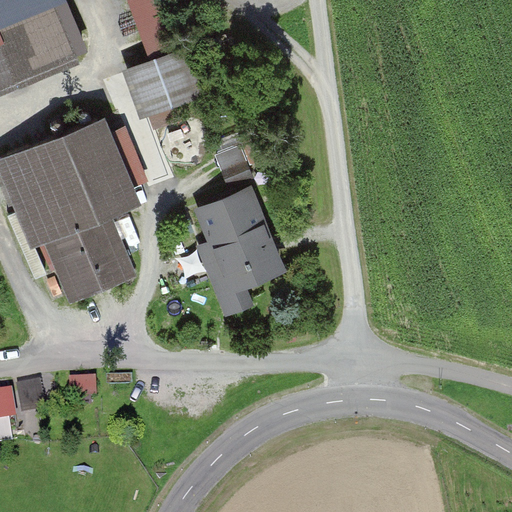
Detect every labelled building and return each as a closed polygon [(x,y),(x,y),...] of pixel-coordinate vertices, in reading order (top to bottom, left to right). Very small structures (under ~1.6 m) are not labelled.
[(0,94),(82,60),(56,0),(44,0),(0,18),(0,94)] [(129,0),(152,58),(123,70),(139,111),(193,90),(157,0),(129,0)] [(100,113),(0,155),(0,173),(30,244),(42,239),(108,212),(137,198),(100,113)] [(228,182),(255,178),(250,143),(223,147),(228,182)] [(249,185),(191,208),(204,241),(196,244),(225,315),(255,302),(247,281),(282,267),(249,185)] [(108,212),(42,239),(68,302),(134,274),(108,212)] [(102,394),(101,376),(74,378),(75,396),(102,394)] [(19,386),(27,412),(50,405),(43,379),(19,386)] [(13,404),(0,406),(0,439),(17,437),(13,404)]
